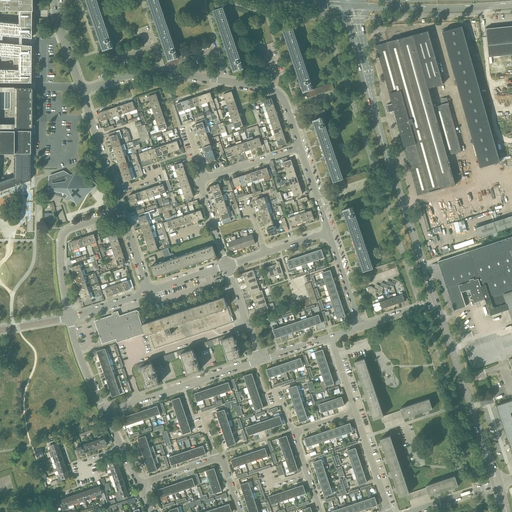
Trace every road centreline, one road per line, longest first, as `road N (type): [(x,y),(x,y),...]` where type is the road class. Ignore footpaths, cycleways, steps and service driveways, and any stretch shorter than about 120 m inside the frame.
road 1 (secondary): [(496,484),(435,301)]
road 2 (secondary): [(435,301),(376,121)]
road 3 (residential): [(137,402),(126,362),(245,323)]
road 4 (secondary): [(353,6),(511,5)]
road 5 (residential): [(69,317),(61,237),(121,211)]
road 6 (residential): [(137,402),(258,361)]
